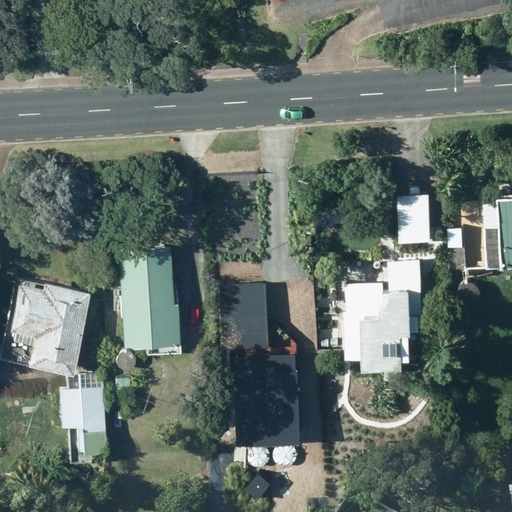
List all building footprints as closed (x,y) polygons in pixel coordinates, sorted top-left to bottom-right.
[(430,227),(429,183),(397,184),(398,227),(430,227)] [(511,252),(511,184),(496,185),(496,193),(482,194),(486,254),(511,252)] [(114,237),(116,330),(173,329),(172,289),(167,289),(166,236),(114,237)] [(449,241),(449,263),(465,263),(464,241),(449,241)] [(345,348),(402,344),(401,338),(409,337),(407,313),(420,313),(419,301),(423,301),(419,249),(386,250),(387,272),(377,272),(379,297),(359,298),(359,301),(342,302),(345,348)] [(65,357),(84,277),(39,267),(37,275),(13,270),(0,325),(0,348),(26,355),(27,348),(65,357)] [(297,467),(296,440),(302,440),(301,352),(284,352),(271,338),(271,316),(286,316),(286,284),(221,285),(222,441),(232,441),(232,467),(297,467)] [(101,440),(99,364),(55,365),(55,382),(50,382),(51,423),(69,423),(70,455),(90,454),(90,440),(101,440)] [(126,371),(113,371),(114,383),(127,384),(126,371)] [(499,511),(499,502),(482,503),(482,511),(499,511)]
